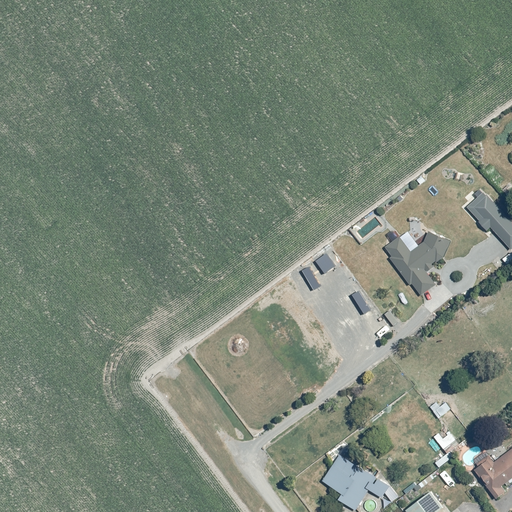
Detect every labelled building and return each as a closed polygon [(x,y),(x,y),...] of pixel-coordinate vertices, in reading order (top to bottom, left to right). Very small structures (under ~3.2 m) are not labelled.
[(511,249),(511,219),(487,190),(468,206),(488,230),(492,226),(511,249)] [(428,271),(435,266),(433,263),(436,261),(437,262),(445,256),(451,239),(431,232),(429,237),(412,250),(401,236),(386,248),(392,256),(389,258),(411,286),(413,284),(422,294),(437,283),(428,271)] [(459,441),(446,426),(435,436),(447,451),(459,441)] [(507,492),(504,488),(511,482),(511,446),(495,459),(490,452),(473,465),(497,499),(507,492)] [(390,485),(341,453),(324,479),(344,493),(341,498),(357,509),(370,488),(383,497),(390,485)] [(453,457),(450,453),(438,462),(441,466),(453,457)] [(432,473),(421,481),(425,486),(436,478),(432,473)] [(436,511),(444,507),(431,490),(406,508),(409,511),(436,511)]
